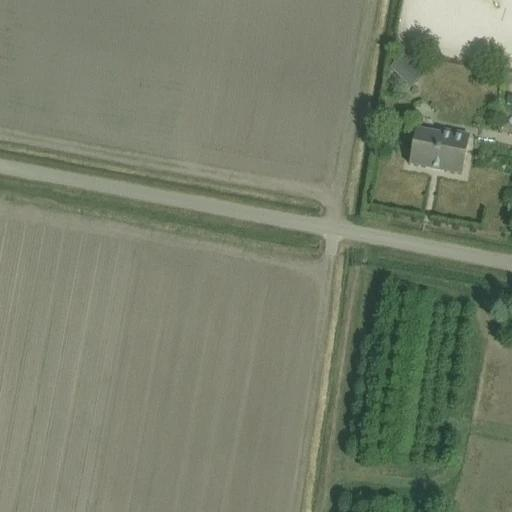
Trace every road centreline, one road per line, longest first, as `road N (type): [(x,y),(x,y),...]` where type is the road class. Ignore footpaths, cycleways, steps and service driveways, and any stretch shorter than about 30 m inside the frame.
road 1 (unclassified): [(511,266),(0,170)]
road 2 (track): [(334,233),(294,511)]
